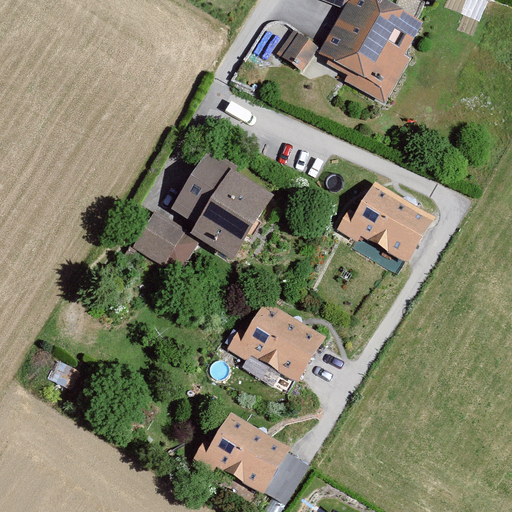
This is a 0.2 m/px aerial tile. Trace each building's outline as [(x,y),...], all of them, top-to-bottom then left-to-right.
[(316,0),(344,11),(318,57),(329,62),(327,67),(348,78),(345,85),(386,107),(411,61),(405,58),(424,24),(381,0),(316,0)] [(318,49),(298,33),(293,42),(314,56),(318,49)] [(239,170),(210,151),(173,213),(197,227),(193,234),(156,213),(135,250),(179,277),(200,244),(234,266),(275,198),(236,175),(239,170)] [(437,221),(376,184),(356,216),(349,212),(338,231),(359,244),(363,239),(409,267),(437,221)] [(328,340),(266,304),(247,334),(240,331),(228,351),(248,364),(252,358),(298,386),(328,340)] [(74,388),(82,369),(54,357),(46,376),(74,388)] [(292,451),(232,415),(212,448),(205,443),(194,463),(214,475),(216,471),(265,498),(266,496),(286,508),(311,469),(290,457),(292,451)]
